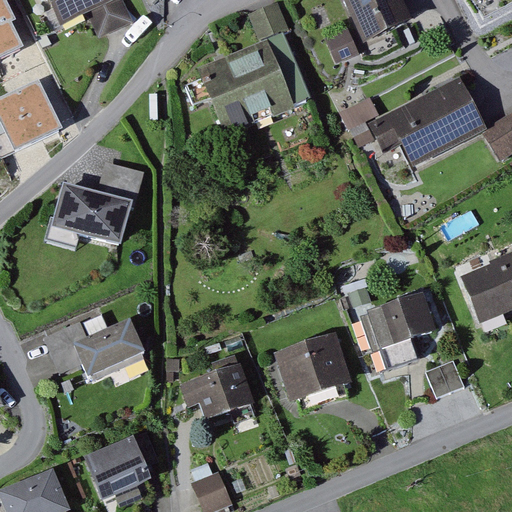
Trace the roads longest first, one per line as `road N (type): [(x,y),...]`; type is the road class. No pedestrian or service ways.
road 1 (residential): [(0,220),(84,149),(219,11),(245,0)]
road 2 (residential): [(283,511),(511,414)]
road 3 (residential): [(0,472),(30,451),(36,422),(0,332)]
